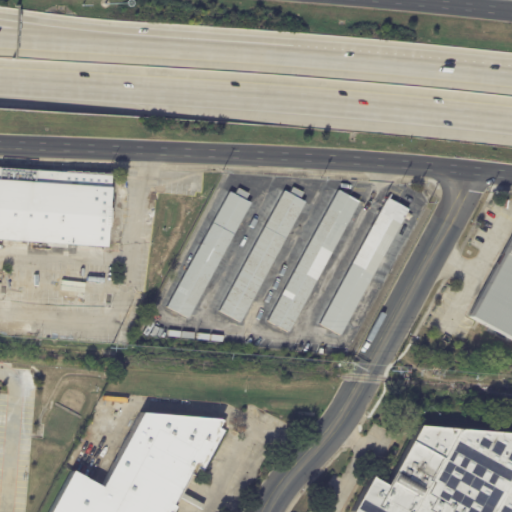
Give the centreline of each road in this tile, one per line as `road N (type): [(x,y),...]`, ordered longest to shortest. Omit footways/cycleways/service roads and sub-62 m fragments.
road 1 (motorway): [(0,81),(511,119)]
road 2 (secondary): [(0,146),(511,176)]
road 3 (motorway): [(511,75),(93,43)]
road 4 (residential): [(469,170),(342,415),(272,511)]
